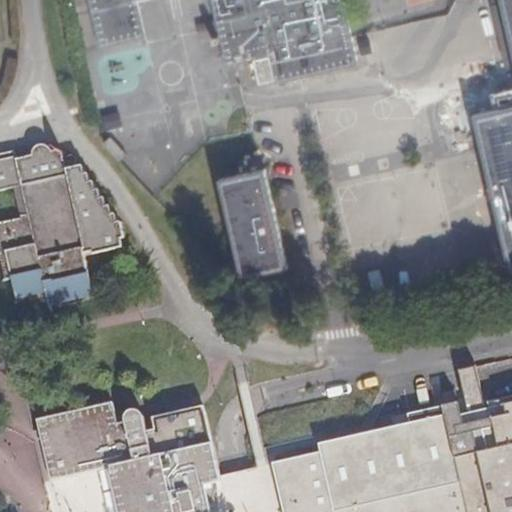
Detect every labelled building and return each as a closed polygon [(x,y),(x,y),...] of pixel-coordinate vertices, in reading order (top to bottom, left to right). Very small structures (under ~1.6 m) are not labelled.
[(274,81),(274,83),(356,65),(341,0),(87,0),(98,47),(143,38),(135,2),(143,0),(209,0),(224,66),(244,62),(242,51),(249,50),(251,60),(256,84),(274,81)] [(500,63),(510,61),(511,70),(511,106),(469,117),(506,277),(511,275),(511,0),(496,0),(497,4),(487,6),(500,63)] [(242,51),(244,62),(251,60),(249,50),(242,51)] [(107,139),(101,145),(117,162),(123,157),(107,139)] [(0,253),(1,253),(11,302),(33,296),(43,294),(46,305),(47,312),(57,310),(55,303),(88,296),(79,254),(84,253),(133,243),(89,174),(75,159),(72,162),(62,162),(63,151),(49,146),(35,146),(32,147),(33,152),(19,156),(17,151),(0,155),(0,194),(13,192),(17,215),(0,218),(0,253)] [(264,168),(217,177),(239,276),(285,266),(264,168)] [(458,371),(467,411),(470,411),(469,408),(479,406),(480,409),(486,408),(477,367),(458,371)] [(449,427),(444,428),(462,511),(511,511),(511,398),(492,403),(493,407),(486,408),(480,409),(479,406),(469,408),(470,411),(467,411),(462,412),(459,401),(444,404),(449,427)] [(210,511),(203,486),(219,483),(219,478),(209,431),(204,406),(156,417),(157,431),(145,432),(145,420),(140,420),(136,414),(130,414),(126,417),(126,422),(116,423),(114,408),(106,402),(42,418),(37,426),(48,480),(109,467),(119,511),(210,511)] [(449,427),(444,404),(439,405),(441,416),(444,428),(449,427)] [(410,412),(412,422),(441,416),(439,405),(410,412)] [(441,416),(412,422),(415,434),(444,428),(441,416)] [(462,511),(444,428),(415,434),(412,422),(411,422),(321,445),(323,454),(273,465),(283,511),(462,511)]
